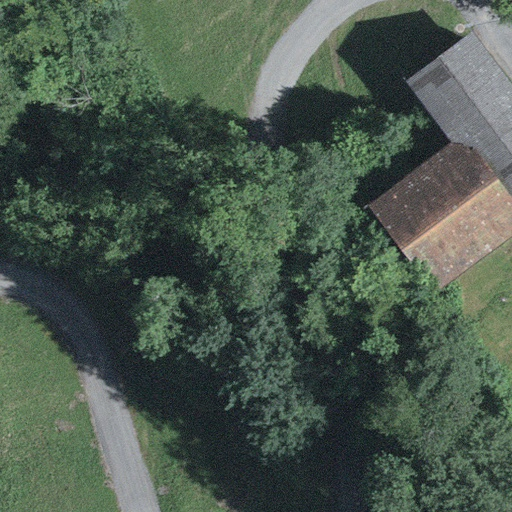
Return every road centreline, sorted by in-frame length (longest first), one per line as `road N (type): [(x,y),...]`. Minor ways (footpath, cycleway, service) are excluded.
road 1 (track): [(348,0),(293,48),(270,92),(308,263),(359,429),(364,511)]
road 2 (track): [(147,511),(80,325),(49,293),(0,279)]
